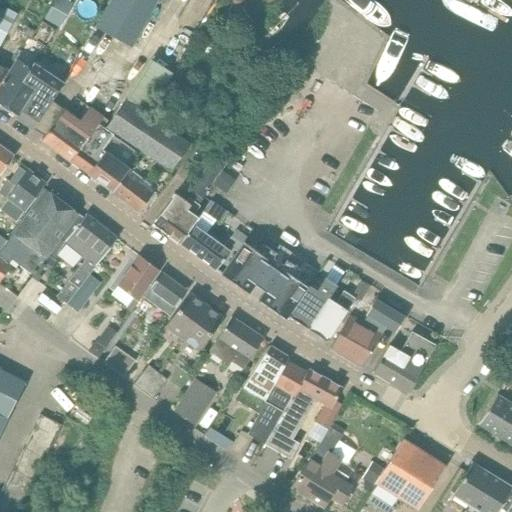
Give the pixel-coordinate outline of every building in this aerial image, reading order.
[(57,0),(45,22),(58,30),(72,5),(63,0),(57,0)] [(113,0),(97,30),(132,50),(160,0),(113,0)] [(0,17),(0,45),(1,44),(13,21),(17,13),(5,7),(1,15),(0,17)] [(0,86),(0,106),(15,115),(25,101),(21,98),(28,86),(26,84),(29,74),(32,70),(36,61),(24,52),(2,83),(0,86)] [(17,119),(31,128),(52,100),(66,82),(36,61),(32,70),(29,74),(26,84),(28,86),(21,98),(25,101),(15,115),(18,117),(17,119)] [(108,127),(128,141),(146,114),(173,74),(154,61),(108,127)] [(293,106),(302,102),(291,80),(281,84),(293,106)] [(246,155),(280,111),(264,98),(230,142),(246,155)] [(70,162),(88,140),(95,132),(96,133),(103,129),(108,122),(90,108),(80,122),(65,110),(42,141),(70,162)] [(128,141),(171,170),(189,143),(146,114),(128,141)] [(88,176),(112,193),(129,171),(88,140),(70,162),(88,175),(88,176)] [(201,179),(218,148),(205,142),(189,172),(201,179)] [(0,175),(2,172),(14,156),(0,146),(0,175)] [(153,225),(180,243),(193,225),(198,218),(193,214),(203,199),(221,172),(210,165),(193,192),(186,202),(175,194),(164,209),(153,225)] [(6,179),(0,188),(0,194),(24,211),(33,199),(45,183),(27,169),(15,186),(6,179)] [(129,171),(112,193),(139,214),(151,198),(153,195),(152,194),(154,191),(150,189),(152,186),(130,170),(129,171)] [(223,171),(213,185),(226,194),(236,181),(223,171)] [(8,242),(7,241),(0,251),(0,255),(22,271),(23,268),(34,276),(67,230),(78,214),(45,189),(33,206),(8,242)] [(210,202),(202,213),(220,225),(228,213),(210,202)] [(79,288),(89,275),(117,239),(86,214),(64,242),(86,259),(69,280),(57,296),(67,304),(79,288)] [(193,225),(180,243),(216,270),(229,253),(213,241),(214,240),(207,235),(193,225)] [(236,231),(226,245),(236,252),(243,243),(246,239),(236,231)] [(254,285),(259,288),(286,250),(268,237),(263,245),(269,250),(264,257),(243,243),(236,252),(221,276),(248,294),(254,285)] [(285,320),(287,317),(309,288),(308,287),(308,288),(287,273),(292,266),(299,270),(304,262),(286,250),(259,288),(264,291),(257,301),(285,320)] [(139,255),(127,271),(117,285),(134,298),(127,307),(132,311),(139,301),(137,299),(147,286),(159,270),(139,255)] [(0,281),(10,266),(0,259),(0,281)] [(161,272),(149,288),(143,296),(169,315),(175,307),(187,291),(161,272)] [(100,282),(89,275),(67,305),(78,313),(100,282)] [(287,317),(307,330),(328,299),(336,288),(325,280),(316,293),(309,288),(287,317)] [(352,296),(361,302),(370,287),(360,281),(352,296)] [(328,299),(307,330),(326,342),(337,326),(355,300),(344,292),(336,304),(328,299)] [(165,326),(182,338),(207,306),(189,293),(165,326)] [(366,316),(367,317),(386,328),(394,333),(404,319),(376,300),(366,316)] [(207,306),(182,338),(198,351),(223,318),(207,306)] [(330,349),(362,367),(372,350),(386,328),(367,317),(362,325),(349,316),(330,349)] [(231,317),(220,334),(208,351),(224,362),(222,363),(227,366),(231,361),(242,369),(252,355),(263,338),(231,317)] [(389,345),(372,374),(408,394),(436,346),(413,333),(401,353),(389,345)] [(95,341),(87,351),(97,358),(104,348),(95,341)] [(270,346),(242,390),(263,403),(257,413),(258,414),(247,434),(263,444),(290,397),(272,387),(287,361),(289,358),(270,346)] [(307,373),(287,361),(272,387),(290,397),(264,444),(290,459),(301,438),(294,434),(314,400),(325,406),(315,422),(327,429),(341,405),(335,401),(342,388),(309,369),(307,373)] [(112,371),(118,375),(123,378),(128,370),(118,363),(112,371)] [(133,384),(143,392),(157,372),(148,365),(133,384)] [(0,369),(0,433),(26,383),(0,369)] [(511,369),(502,385),(511,390),(511,369)] [(143,392),(152,399),(167,380),(157,372),(143,392)] [(195,380),(175,412),(195,425),(215,393),(195,380)] [(511,404),(497,395),(478,424),(511,446),(511,404)] [(40,414),(34,425),(56,435),(61,425),(40,414)] [(223,438),(231,427),(213,414),(205,425),(223,438)] [(34,425),(29,435),(50,446),(56,435),(34,425)] [(330,427),(310,460),(292,487),(323,507),(330,497),(341,505),(352,487),(336,477),(333,475),(341,461),(331,454),(343,435),(330,427)] [(29,435),(23,446),(45,457),(50,446),(29,435)] [(375,483),(376,484),(416,509),(445,466),(403,439),(385,469),(375,483)] [(23,446),(18,457),(40,467),(45,457),(23,446)] [(18,457),(13,467),(34,478),(40,467),(18,457)] [(371,492),(376,484),(375,483),(385,469),(372,461),(362,477),(369,482),(365,488),(371,492)] [(497,511),(500,508),(506,511),(511,502),(511,487),(471,463),(461,480),(453,494),(470,505),(465,511),(497,511)] [(13,467),(7,478),(29,489),(34,478),(13,467)] [(7,478),(2,489),(23,500),(29,489),(7,478)] [(2,489),(0,492),(0,501),(18,511),(23,500),(2,489)] [(387,511),(392,506),(374,494),(369,502),(384,511),(387,511)] [(0,501),(0,511),(17,511),(18,511),(0,501)]
